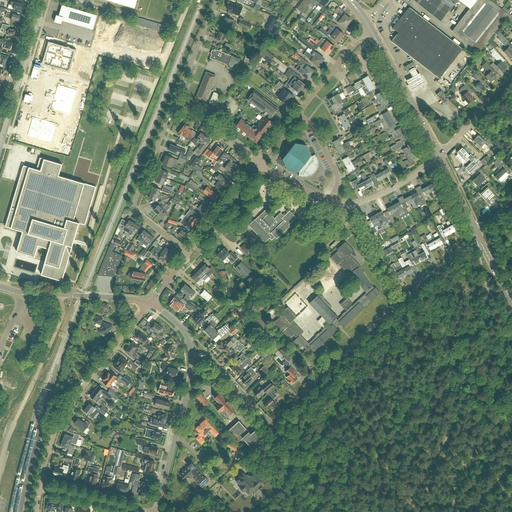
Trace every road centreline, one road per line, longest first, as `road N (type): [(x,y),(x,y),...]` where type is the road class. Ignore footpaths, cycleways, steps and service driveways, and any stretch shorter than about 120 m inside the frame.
road 1 (unclassified): [(270,424),(476,234)]
road 2 (unclassified): [(39,486),(59,416),(149,303)]
road 3 (residential): [(188,252),(134,207),(175,101)]
road 4 (secondary): [(0,144),(42,0)]
road 5 (unclassified): [(155,511),(192,369)]
road 6 (tertiary): [(439,156),(370,30)]
road 7 (track): [(61,294),(61,318),(13,420)]
road 8 (unclassified): [(149,303),(23,292)]
road 9 (residential): [(328,202),(369,199),(439,156)]
